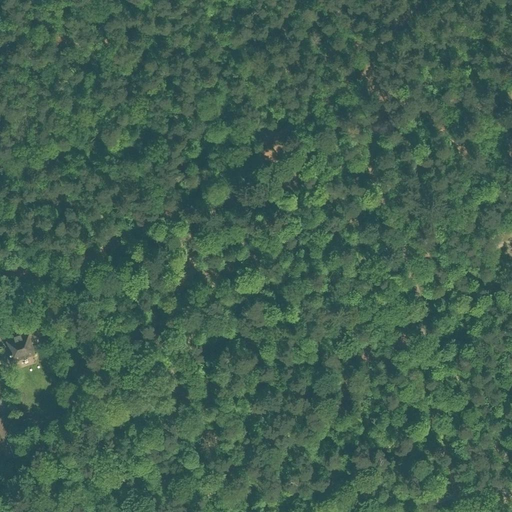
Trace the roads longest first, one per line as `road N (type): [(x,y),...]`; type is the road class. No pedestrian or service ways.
road 1 (track): [(0,273),(72,267),(286,129),(327,101),(422,0)]
road 2 (track): [(411,272),(374,178),(369,55),(321,0)]
road 3 (track): [(458,511),(452,465),(426,390),(412,276)]
